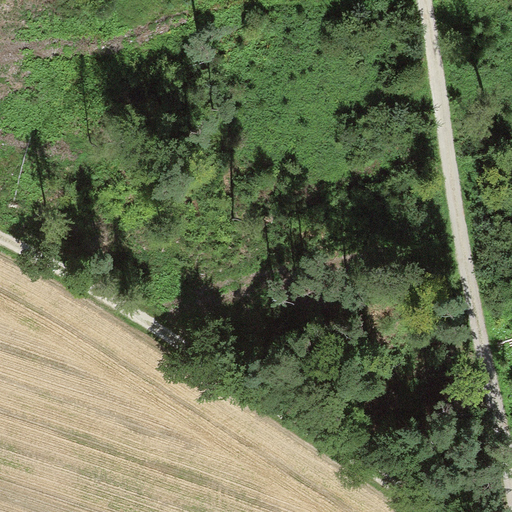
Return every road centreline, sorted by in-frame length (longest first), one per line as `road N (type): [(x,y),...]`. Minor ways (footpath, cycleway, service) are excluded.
road 1 (track): [(0,234),(101,285),(433,511)]
road 2 (track): [(426,0),(453,189),(511,481)]
